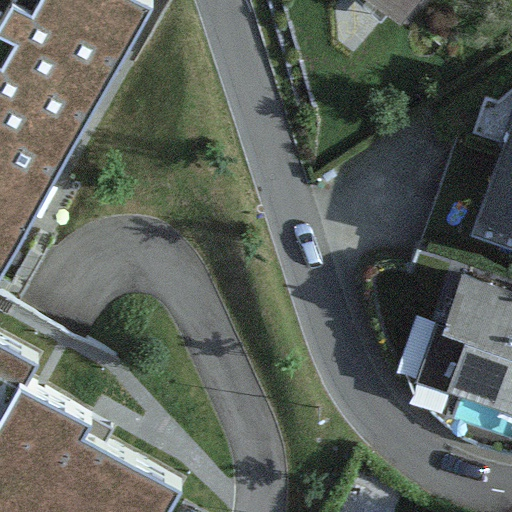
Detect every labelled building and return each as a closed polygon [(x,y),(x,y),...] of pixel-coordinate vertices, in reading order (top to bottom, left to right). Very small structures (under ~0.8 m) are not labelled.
[(0,58),(87,107),(118,53),(23,0),(12,0),(0,21),(0,58)] [(23,0),(118,53),(147,0),(23,0)] [(415,0),(385,0),(403,15),(415,0)] [(0,130),(57,162),(87,107),(0,58),(0,130)] [(0,201),(26,216),(57,162),(0,130),(0,201)] [(511,145),(508,144),(481,217),(511,228),(511,145)] [(0,262),(26,216),(0,201),(0,262)] [(428,367),(511,399),(511,286),(462,268),(444,315),(447,316),(428,367)] [(0,409),(33,353),(0,334),(0,409)] [(0,413),(0,511),(173,511),(191,482),(88,423),(94,411),(24,372),(0,413)]
